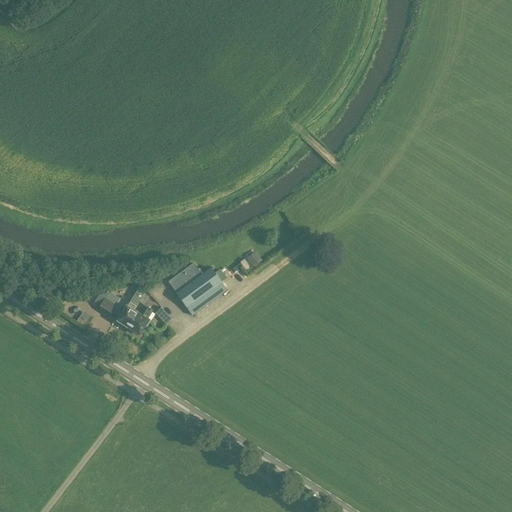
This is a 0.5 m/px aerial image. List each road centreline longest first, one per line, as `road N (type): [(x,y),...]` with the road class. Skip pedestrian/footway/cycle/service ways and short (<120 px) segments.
road 1 (secondary): [(337,511),(141,382)]
road 2 (secondary): [(141,382),(0,292)]
road 3 (unclassified): [(45,511),(141,382)]
road 4 (unknown): [(141,382),(262,284)]
